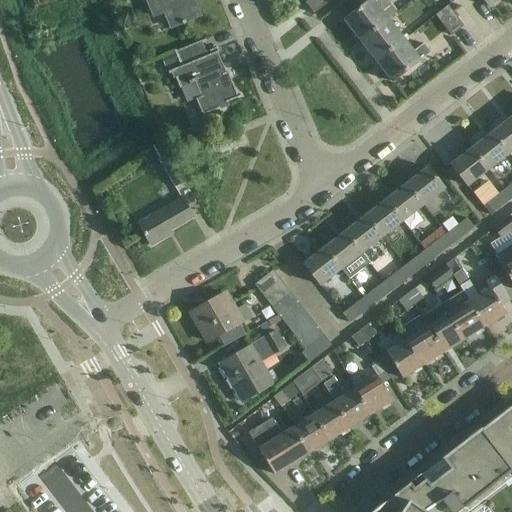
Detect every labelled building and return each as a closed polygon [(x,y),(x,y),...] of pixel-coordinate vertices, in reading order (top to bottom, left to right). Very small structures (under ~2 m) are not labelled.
[(192,0),(186,3),(184,0),(145,0),(153,18),(164,13),(170,29),(200,17),(192,0)] [(309,0),(305,4),(313,15),(332,0),(309,0)] [(360,42),(387,20),(396,14),(385,0),(370,0),(343,21),(360,42)] [(465,26),(478,17),(464,0),(452,9),(465,26)] [(481,0),(488,8),(498,0),(481,0)] [(447,7),(435,16),(451,37),(463,27),(447,7)] [(387,20),(360,42),(375,62),(403,41),(387,20)] [(176,51),(174,52),(180,68),(168,73),(168,75),(173,73),(179,90),(195,83),(201,98),(195,100),(203,119),(205,118),(204,115),(221,108),(222,110),(224,109),(223,105),(237,99),(227,73),(223,75),(215,55),(218,54),(216,49),(205,53),(202,45),(206,43),(205,41),(176,52),(176,51)] [(392,83),(419,61),(430,53),(422,43),(411,51),(403,41),(375,62),(392,83)] [(511,151),(511,117),(491,133),(508,154),(511,151)] [(491,133),(471,149),(487,171),(508,154),(491,133)] [(228,143),(206,153),(211,162),(232,152),(228,143)] [(466,187),(487,171),(471,149),(450,166),(466,187)] [(185,182),(171,159),(169,155),(158,161),(174,189),(185,182)] [(443,190),(427,169),(406,185),(422,206),(443,190)] [(511,183),(502,191),(510,200),(511,198),(511,183)] [(406,185),(385,201),(402,222),(422,206),(406,185)] [(510,200),(502,191),(482,207),(489,216),(510,200)] [(137,224),(150,247),(166,238),(164,235),(193,218),(181,199),(137,224)] [(385,201),(365,217),(381,238),(402,222),(385,201)] [(501,223),(509,233),(511,230),(511,220),(509,216),(501,223)] [(381,238),(365,217),(344,233),(361,254),(381,238)] [(466,219),(445,235),(452,245),(473,229),(466,219)] [(500,239),(509,233),(501,223),(493,229),(500,239)] [(344,233),(324,249),(340,270),(361,254),(344,233)] [(452,245),(445,235),(424,251),(431,260),(452,245)] [(511,244),(494,256),(511,285),(511,244)] [(303,265),(319,286),(340,270),(324,249),(303,265)] [(424,251),(403,267),(411,276),(431,260),(424,251)] [(452,276),(462,292),(468,302),(466,303),(474,316),(476,315),(484,327),(504,315),(505,315),(506,315),(500,306),(509,301),(494,276),(485,283),(489,289),(479,295),(470,281),(469,281),(454,258),(445,266),(453,276),(452,276)] [(444,282),(452,276),(453,276),(445,266),(436,272),(444,282)] [(411,276),(403,267),(383,282),(390,292),(411,276)] [(263,297),(281,282),(272,271),(254,285),(263,297)] [(263,297),(271,308),(290,293),(281,282),(263,297)] [(383,282),(362,298),(370,308),(390,292),(383,282)] [(414,289),(406,295),(414,306),(422,299),(414,289)] [(448,315),(446,316),(454,328),(456,327),(464,340),(484,327),(476,315),(474,316),(466,303),(468,302),(462,292),(442,305),(448,315)] [(297,303),(290,293),(271,308),(279,317),(297,303)] [(225,294),(190,314),(206,342),(249,317),(242,305),(234,310),(225,294)] [(406,312),(414,306),(406,295),(398,302),(406,312)] [(370,308),(362,298),(342,314),(349,324),(370,308)] [(297,303),(279,317),(280,318),(285,326),(304,311),(298,304),(297,303)] [(285,326),(288,329),(292,334),(310,320),(306,315),(304,311),(285,326)] [(426,328),(427,327),(420,316),(400,329),(407,340),(405,341),(413,354),(415,353),(423,366),(443,353),(436,340),(433,341),(426,328)] [(454,328),(446,316),(427,327),(426,328),(433,341),(436,340),(443,353),(464,340),(456,327),(454,328)] [(292,334),(297,340),(299,343),(317,328),(315,326),(310,320),(292,334)] [(375,336),(367,325),(359,332),(367,342),(375,336)] [(323,336),(317,328),(299,343),(305,351),(323,336)] [(276,332),(250,347),(219,365),(241,403),(272,385),(256,357),(271,349),(273,352),(284,346),(276,332)] [(359,348),(367,342),(359,332),(351,338),(359,348)] [(309,364),(331,346),(323,337),(323,336),(305,351),(301,354),(309,364)] [(413,354),(405,341),(387,353),(386,352),(377,358),(392,382),(400,377),(402,379),(403,379),(403,378),(423,366),(415,353),(413,354)] [(342,415),(350,428),(370,415),(362,402),(360,403),(352,391),(343,396),(321,360),(311,369),(319,379),(334,402),(332,403),(340,416),(342,415)] [(370,368),(349,381),(354,389),(352,391),(360,403),(362,402),(370,415),(390,402),(391,403),(392,402),(375,376),(370,368)] [(311,369),(303,375),(311,385),(319,379),(311,369)] [(173,376),(153,385),(170,418),(189,409),(173,376)] [(299,377),(293,382),(300,394),(301,397),(303,396),(310,390),(299,377)] [(281,392),(273,398),(281,408),(289,402),(281,392)] [(272,415),(281,408),(273,398),(264,404),(272,415)] [(340,416),(332,403),(312,416),(319,429),(322,428),(329,440),(350,428),(342,415),(340,416)] [(511,511),(511,407),(481,431),(480,430),(442,459),(373,511),(511,511)] [(301,440),(309,453),(329,440),(322,428),(319,429),(312,416),(291,429),(299,442),(301,440)] [(271,421),(249,435),(258,450),(264,460),(274,475),(288,466),(288,467),(289,466),(309,453),(301,440),(299,442),(291,429),(280,435),(271,421)]
